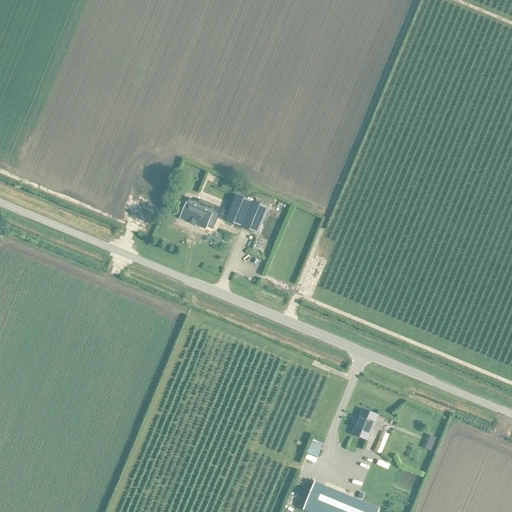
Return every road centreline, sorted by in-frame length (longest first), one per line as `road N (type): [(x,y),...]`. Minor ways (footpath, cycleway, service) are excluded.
road 1 (unclassified): [(511,415),(0,201)]
road 2 (unknown): [(295,291),(511,381)]
